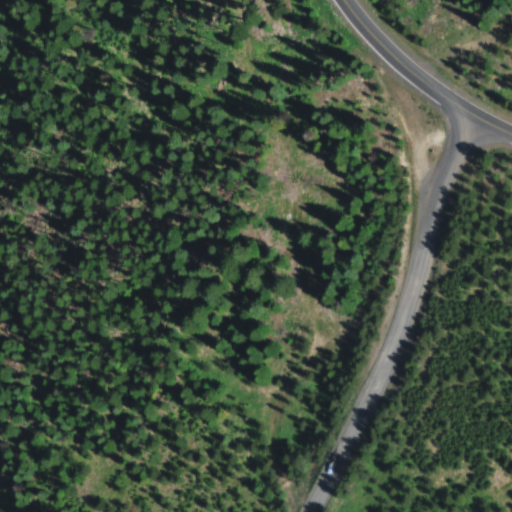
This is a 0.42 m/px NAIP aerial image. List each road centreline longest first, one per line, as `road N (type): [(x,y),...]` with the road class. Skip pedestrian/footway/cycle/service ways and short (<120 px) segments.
road 1 (track): [(479,119),(291,130),(48,0)]
road 2 (tertiary): [(316,511),(400,337),(444,191),(479,119)]
road 3 (tertiary): [(479,119),(393,58),(345,0)]
